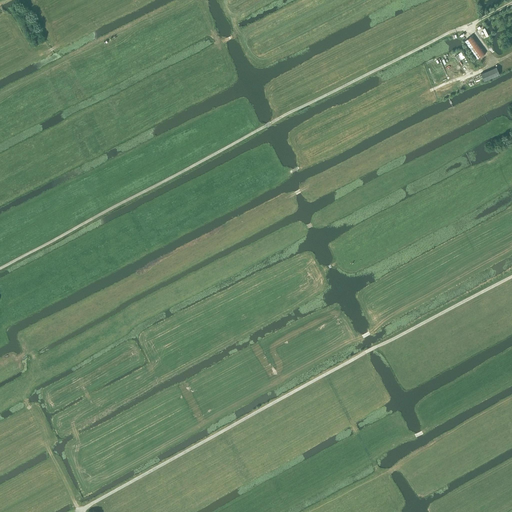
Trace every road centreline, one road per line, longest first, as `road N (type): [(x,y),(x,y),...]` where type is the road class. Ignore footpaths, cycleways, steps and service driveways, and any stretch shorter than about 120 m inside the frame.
road 1 (track): [(495,61),(469,30),(451,30),(0,268)]
road 2 (track): [(511,276),(77,507)]
